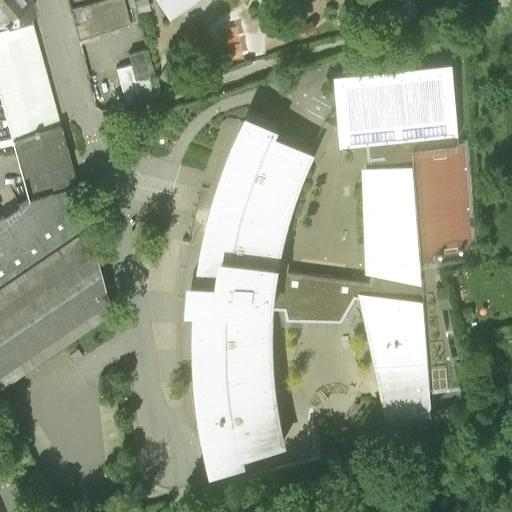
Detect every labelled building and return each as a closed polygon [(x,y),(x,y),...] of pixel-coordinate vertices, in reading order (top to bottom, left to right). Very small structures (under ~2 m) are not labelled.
[(29,0),(0,0),(0,14),(27,7),(32,6),(29,0)] [(67,0),(77,35),(138,19),(133,0),(67,0)] [(157,0),(168,17),(195,0),(157,0)] [(0,376),(110,307),(27,7),(0,14),(0,91),(28,195),(0,213),(0,376)] [(147,49),(128,54),(134,78),(153,73),(147,49)] [(366,138),(457,130),(452,62),(337,72),(343,140),(366,138)] [(278,122),(249,108),(238,133),(229,157),(219,185),(216,198),(210,221),(207,234),(204,250),(201,272),(194,271),(192,283),(191,298),(198,298),(197,320),(197,350),(198,369),(200,388),(202,409),(206,433),(211,457),(214,468),(245,460),(243,453),(283,443),(282,439),(280,429),(278,421),(275,406),(272,382),(271,360),(270,349),(270,337),(270,319),(271,303),(285,304),(288,315),(342,318),(356,294),(363,296),(363,292),(421,299),(420,279),(378,271),(376,281),(287,267),(288,259),(277,257),(280,239),(284,223),(290,203),(298,181),(307,158),(312,146),(275,129),(278,122)] [(421,299),(428,391),(459,388),(453,355),(459,354),(444,284),(437,285),(431,259),(474,251),(466,142),(458,142),(457,130),(366,138),(368,157),(374,156),(374,165),(411,163),(420,279),(421,299)] [(378,271),(420,279),(411,163),(374,165),(366,165),(370,269),(378,271)] [(428,391),(421,299),(363,292),(363,296),(391,421),(424,413),(420,391),(428,391)]
